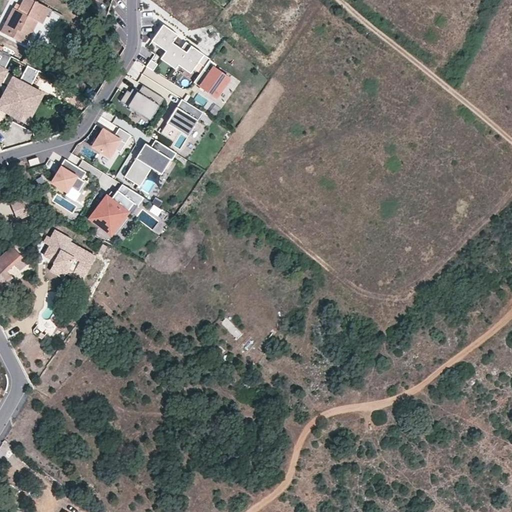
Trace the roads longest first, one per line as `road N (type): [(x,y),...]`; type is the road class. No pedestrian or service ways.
road 1 (track): [(511,309),(414,390),(316,417),(290,478),(250,511)]
road 2 (residential): [(0,158),(82,129),(130,52),(133,0)]
road 3 (residential): [(442,86),(332,0)]
